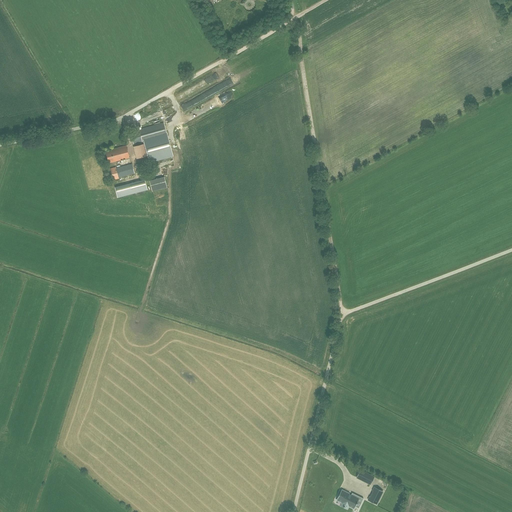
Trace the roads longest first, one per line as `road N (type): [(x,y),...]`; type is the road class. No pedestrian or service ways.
road 1 (unclassified): [(293,511),(343,316),(511,250)]
road 2 (track): [(295,17),(343,316)]
road 3 (unclassified): [(0,145),(119,119),(159,96)]
road 4 (track): [(159,96),(295,17)]
